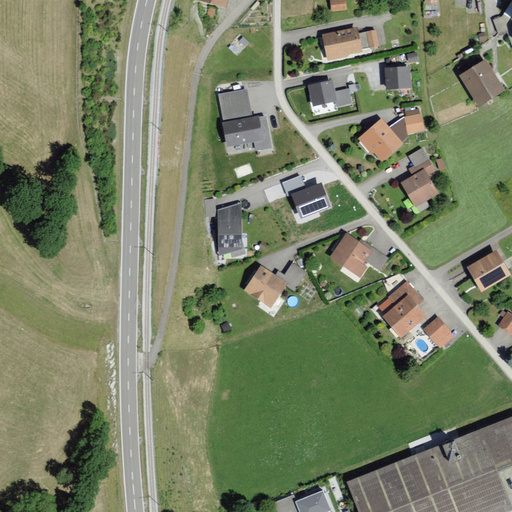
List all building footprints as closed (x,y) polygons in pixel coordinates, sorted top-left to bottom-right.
[(195,0),(195,1),(224,9),(226,0),(195,0)] [(329,0),(332,13),(346,11),(344,0),(329,0)] [(504,15),(495,18),(501,31),(510,28),(504,15)] [(323,36),(327,60),(361,53),(357,30),(323,36)] [(458,76),(478,107),(504,91),(485,59),(458,76)] [(385,69),(386,89),(410,88),(409,68),(385,69)] [(308,87),(313,109),(338,104),(333,82),(308,87)] [(247,91),(218,96),(228,148),(253,143),(255,152),(271,149),(264,114),(252,116),(247,91)] [(405,118),(408,135),(425,132),(421,115),(405,118)] [(358,140),(381,164),(403,144),(380,120),(358,140)] [(422,171),(400,184),(414,209),(437,195),(422,171)] [(301,175),(282,183),(287,196),(291,195),(301,219),(332,206),(322,182),(306,188),(301,175)] [(218,211),(220,257),(240,250),(239,204),(218,211)] [(344,235),(327,259),(359,281),(369,267),(362,263),(370,252),(344,235)] [(466,269),(481,293),(510,275),(496,251),(466,269)] [(244,290),(271,308),(287,284),(261,266),(244,290)] [(407,296),(416,307),(424,300),(407,280),(378,306),(386,315),(407,296)] [(382,319),(401,339),(426,317),(416,307),(407,296),(386,315),(382,319)] [(511,313),(508,311),(498,326),(511,334),(511,313)] [(423,331),(439,349),(453,336),(438,318),(423,331)] [(511,420),(348,484),(358,511),(389,511),(496,471),(511,464),(511,420)] [(389,511),(507,511),(511,510),(496,471),(389,511)] [(323,491),(295,502),(299,511),(329,511),(331,511),(323,491)] [(278,511),(299,511),(295,502),(292,495),(274,502),(278,511)]
